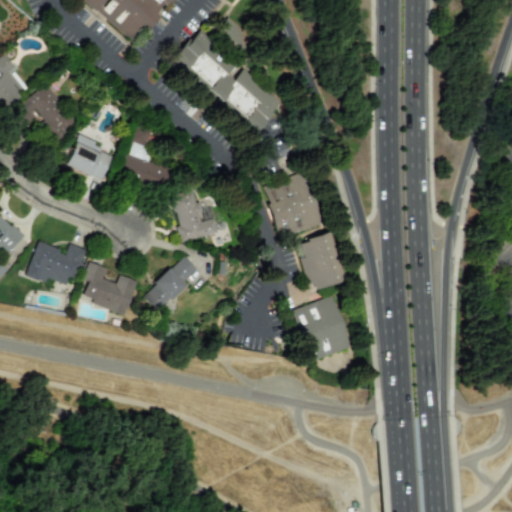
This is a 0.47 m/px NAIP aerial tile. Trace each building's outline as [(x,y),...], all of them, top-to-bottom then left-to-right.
[(76,0),(130,40),(139,28),(143,31),(166,0),(76,0)] [(234,52),(247,37),(225,17),(212,31),(234,52)] [(279,97),(237,71),(232,78),(226,74),(234,61),(189,32),(169,64),(245,113),(239,123),(256,134),(279,97)] [(0,107),(24,90),(9,69),(11,67),(2,54),(0,55),(0,107)] [(74,122),(43,84),(1,118),(12,131),(35,113),(41,120),(37,123),(51,141),(74,122)] [(143,161),(148,128),(127,125),(119,182),(160,188),(164,164),(143,161)] [(60,165),(97,181),(110,152),(73,136),(60,165)] [(259,186),(276,238),(319,225),(303,172),(259,186)] [(210,218),(197,221),(195,212),(199,211),(196,202),(192,203),(189,190),(166,195),(177,241),(214,233),(210,218)] [(0,256),(0,257),(20,235),(9,224),(6,227),(0,221),(0,256)] [(341,281),(328,232),(297,241),(301,257),(299,257),(308,290),(341,281)] [(68,286),(80,248),(65,243),(62,251),(33,241),(22,276),(42,283),(44,279),(68,286)] [(194,270),(179,255),(142,293),(158,308),(194,270)] [(133,281),(115,275),(113,283),(100,279),(103,268),(86,262),(76,295),(89,299),(87,304),(122,315),(133,281)] [(287,309),(303,363),(348,349),(331,296),(287,309)]
